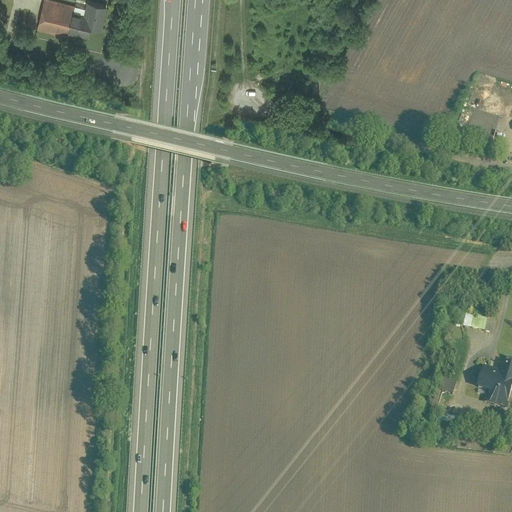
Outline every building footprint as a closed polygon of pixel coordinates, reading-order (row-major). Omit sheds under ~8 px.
[(84,12),(44,2),(37,33),(67,40),(68,36),(88,41),(90,31),(99,33),(106,8),(87,3),(84,12)] [(495,320),(467,313),(464,327),(492,334),(495,320)] [(511,397),(511,366),(501,363),(498,373),(485,368),(478,389),(491,393),(487,406),(507,412),(511,397)] [(457,384),(444,379),(440,391),(454,396),(457,384)] [(476,427),(478,416),(465,414),(463,425),(476,427)] [(454,425),(456,419),(444,416),(442,422),(454,425)]
